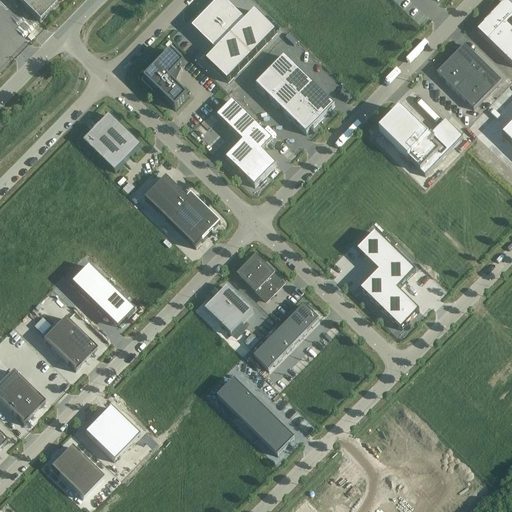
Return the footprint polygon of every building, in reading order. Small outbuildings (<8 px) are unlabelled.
[(39,23),(59,3),(61,5),(65,0),(15,0),(27,11),(39,23)] [(252,59),(277,34),(255,13),(244,24),(221,2),(208,16),(252,59)] [(511,65),(511,9),(506,3),(478,32),(511,65)] [(252,59),(208,16),(195,29),(218,51),(206,62),(228,84),(252,59)] [(502,82),(464,46),(437,75),(474,111),(502,82)] [(172,53),(153,72),(144,81),(175,111),(188,98),(170,81),(185,66),(172,53)] [(284,58),(270,72),(285,87),(299,72),(284,58)] [(500,80),(505,77),(501,70),(496,73),(500,80)] [(270,72),(256,87),(270,101),(285,87),(270,72)] [(299,72),(285,87),(299,100),(313,86),(299,72)] [(313,86),(299,100),(321,122),(335,107),(313,86)] [(285,87),(270,101),(285,115),(299,100),(285,87)] [(299,100),(285,115),(306,136),(321,122),(299,100)] [(233,103),(217,118),(243,143),(226,160),(255,189),(277,167),(262,153),(273,142),(233,103)] [(401,112),(379,133),(425,178),(463,139),(446,122),(429,139),(401,112)] [(109,117),(84,143),(115,174),(141,148),(109,117)] [(511,126),(503,136),(511,144),(511,126)] [(477,156),(440,193),(489,241),(511,217),(511,210),(492,191),(502,181),(477,156)] [(195,250),(220,225),(191,197),(188,200),(166,179),(145,201),(195,250)] [(34,195),(23,206),(27,210),(33,204),(54,225),(38,242),(64,267),(86,244),(34,195)] [(1,229),(0,230),(0,249),(42,290),(64,267),(38,242),(22,259),(0,238),(6,233),(1,229)] [(147,230),(129,248),(164,282),(174,272),(168,266),(176,258),(147,230)] [(376,234),(358,253),(380,274),(398,255),(376,234)] [(129,248),(111,267),(140,295),(148,287),(154,293),(164,282),(129,248)] [(0,249),(0,260),(11,271),(0,281),(0,292),(20,312),(42,290),(0,249)] [(398,255),(380,274),(398,292),(399,293),(418,274),(398,255)] [(239,277),(266,303),(283,286),(256,260),(239,277)] [(134,313),(88,267),(70,285),(112,326),(113,325),(117,329),(124,321),(126,322),(134,313)] [(380,274),(361,293),(380,311),(398,292),(380,274)] [(228,289),(206,312),(231,336),(253,314),(228,289)] [(0,333),(20,312),(0,292),(0,333)] [(398,292),(380,311),(402,332),(420,313),(399,293),(398,292)] [(304,307),(254,359),(269,374),(319,322),(304,307)] [(65,319),(44,341),(75,372),(97,351),(65,319)] [(194,323),(178,340),(206,368),(223,351),(194,323)] [(314,371),(291,395),(316,420),(340,396),(337,393),(344,386),(346,388),(367,368),(352,354),(332,375),(333,375),(326,382),(325,382),(314,371)] [(13,373),(0,386),(0,403),(23,427),(45,405),(13,373)] [(217,399),(238,419),(255,401),(234,381),(217,399)] [(238,419),(258,439),(275,421),(255,401),(238,419)] [(110,409),(97,423),(126,451),(139,438),(110,409)] [(295,440),(275,421),(258,439),(278,458),(295,440)] [(97,423),(84,436),(114,464),(126,451),(97,423)] [(71,449),(51,470),(83,501),(103,480),(71,449)] [(35,511),(63,511),(36,485),(22,499),(35,511)] [(295,511),(315,511),(305,502),(295,511)]
